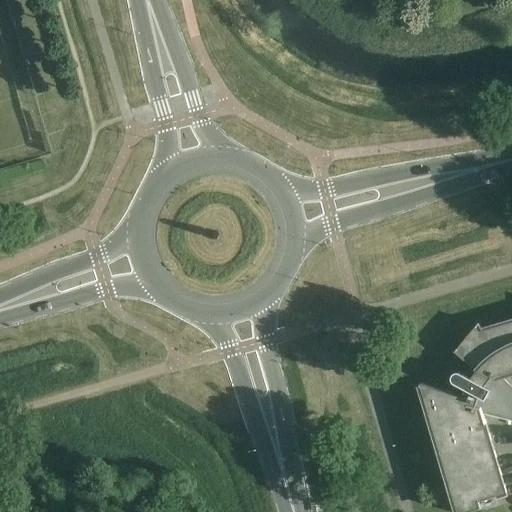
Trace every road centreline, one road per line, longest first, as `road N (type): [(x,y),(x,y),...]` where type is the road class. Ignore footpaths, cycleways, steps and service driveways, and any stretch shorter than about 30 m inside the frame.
road 1 (tertiary): [(296,246),(456,174)]
road 2 (tertiary): [(456,174),(284,195)]
road 3 (tertiary): [(136,238),(53,271),(12,304)]
road 4 (tertiary): [(12,304),(63,302),(147,279)]
road 5 (tertiary): [(162,46),(156,82),(176,168)]
road 6 (tertiary): [(215,158),(162,46)]
road 7 (tertiary): [(271,427),(277,388),(257,306)]
road 8 (tertiary): [(219,318),(246,399),(271,427)]
